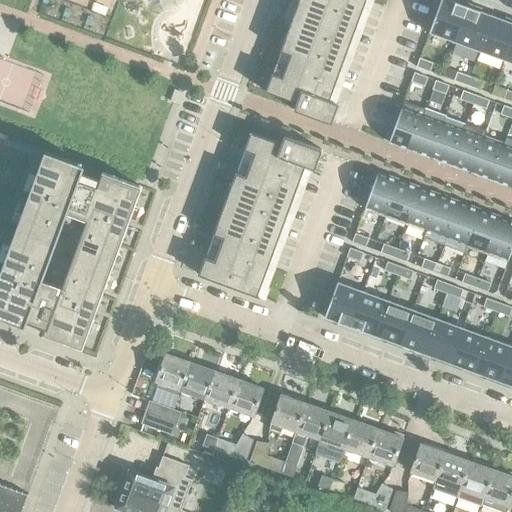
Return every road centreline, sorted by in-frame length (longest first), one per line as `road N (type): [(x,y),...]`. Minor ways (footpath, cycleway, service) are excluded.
road 1 (residential): [(511,415),(156,288)]
road 2 (residential): [(156,288),(261,0)]
road 3 (residential): [(71,511),(111,389)]
